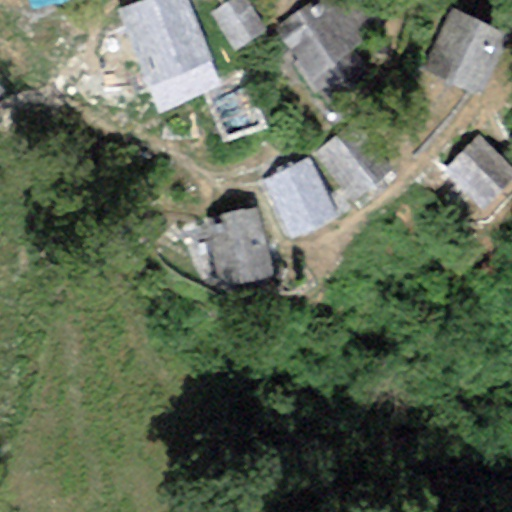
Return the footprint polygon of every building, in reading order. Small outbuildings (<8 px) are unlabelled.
[(24,0),(30,14),(65,0),(24,0)] [(144,0),(116,11),(131,49),(195,25),(185,0),(144,0)] [(246,0),(228,0),(209,14),(234,50),(266,28),(246,0)] [(308,2),(274,28),(312,82),(365,40),(339,0),(327,0),(313,8),(308,2)] [(505,34),(448,8),(420,71),(477,96),(505,34)] [(210,64),(195,25),(131,49),(146,88),(210,64)] [(244,82),(203,95),(219,149),(261,136),(244,82)] [(345,125),(310,154),(351,202),(386,173),(345,125)] [(511,182),(511,170),(477,135),(438,169),(482,210),(511,182)] [(309,158),(262,180),(290,239),(337,217),(309,158)] [(203,229),(224,296),(276,280),(252,207),(218,214),(221,224),(203,229)]
